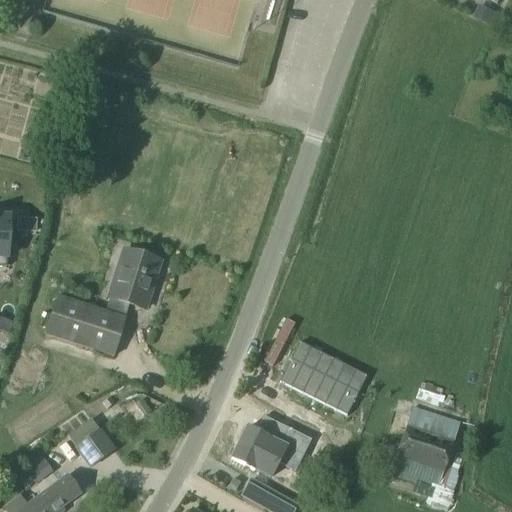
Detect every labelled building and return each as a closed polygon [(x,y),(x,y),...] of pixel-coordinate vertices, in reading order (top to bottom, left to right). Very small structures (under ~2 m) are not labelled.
[(30,135),(46,140),(48,130),(33,126),(30,135)] [(0,267),(6,268),(9,219),(0,218),(0,267)] [(16,219),(16,233),(35,234),(36,220),(16,219)] [(45,336),(113,357),(125,318),(116,316),(120,303),(144,310),(160,263),(124,251),(108,299),(110,299),(106,313),(58,297),(45,336)] [(0,318),(0,332),(9,336),(13,324),(0,318)] [(460,425),(447,421),(413,409),(390,473),(437,489),(460,425)] [(247,429),(232,459),(254,470),(262,455),(275,462),(281,450),(299,459),(308,443),(282,429),(274,445),(268,443),(269,441),(247,429)] [(75,449),(90,469),(114,451),(99,432),(75,449)] [(43,461),(28,472),(36,483),(51,471),(43,461)] [(19,499),(5,510),(6,511),(56,511),(79,495),(67,478),(26,508),(19,499)] [(227,489),(234,493),(240,484),(232,479),(227,489)] [(250,479),(240,498),(264,511),(294,511),(298,506),(250,479)]
